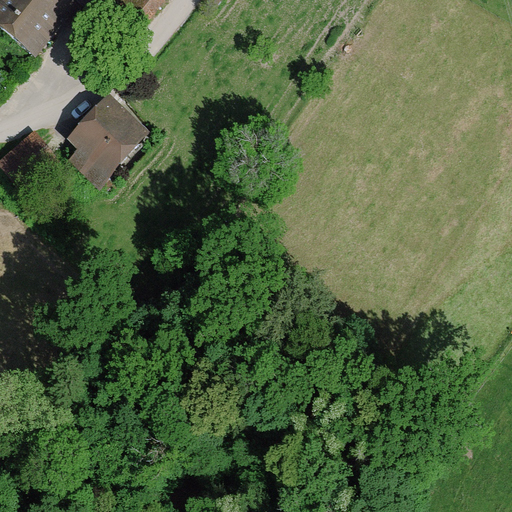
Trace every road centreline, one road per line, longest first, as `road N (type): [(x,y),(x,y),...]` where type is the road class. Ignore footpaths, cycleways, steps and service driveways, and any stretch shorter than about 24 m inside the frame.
road 1 (track): [(0,483),(61,424),(346,0)]
road 2 (residential): [(0,132),(89,93),(188,0)]
